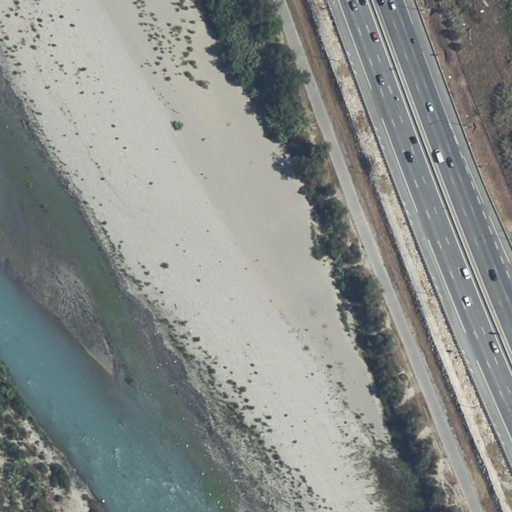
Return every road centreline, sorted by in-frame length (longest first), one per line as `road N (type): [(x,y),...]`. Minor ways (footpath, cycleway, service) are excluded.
road 1 (motorway): [(352,0),(511,406)]
road 2 (motorway): [(511,319),(389,0)]
